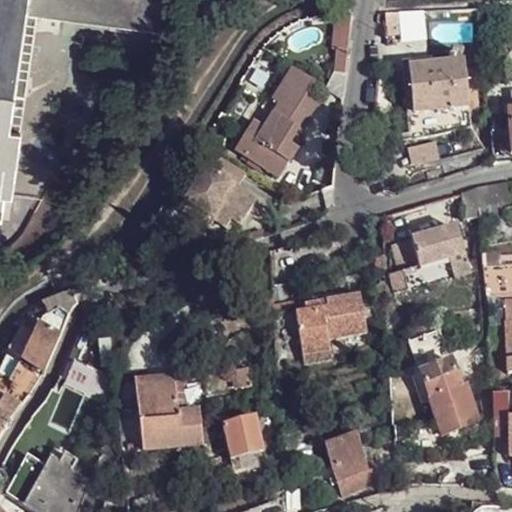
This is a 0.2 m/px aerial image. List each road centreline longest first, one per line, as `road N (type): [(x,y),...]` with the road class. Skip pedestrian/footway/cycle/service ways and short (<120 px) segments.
road 1 (residential): [(0,460),(93,300),(345,227)]
road 2 (residential): [(368,0),(345,227)]
road 3 (residential): [(345,227),(481,179),(511,176)]
road 4 (residential): [(511,501),(398,497),(347,511)]
